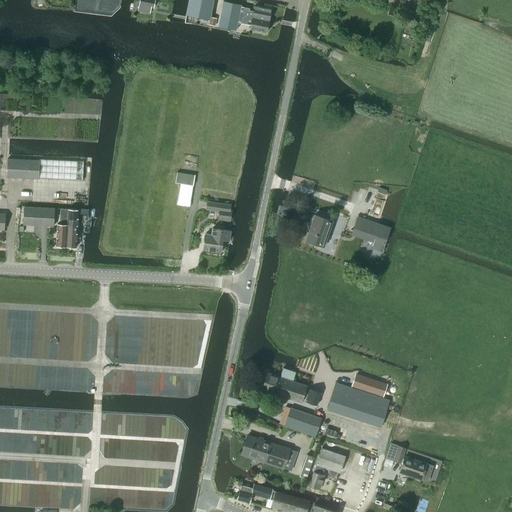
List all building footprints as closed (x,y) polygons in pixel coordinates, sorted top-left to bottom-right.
[(140,0),(138,11),(144,12),(145,6),(151,8),(152,0),(140,0)] [(188,0),(186,15),(209,20),(213,0),(188,0)] [(223,1),(221,12),(269,21),(271,9),(254,6),(253,11),(249,10),(249,8),(241,6),(241,4),(223,1)] [(269,21),(221,12),(218,27),(236,30),(237,24),(242,26),(243,23),(250,25),(250,29),(266,33),(269,21)] [(39,161),(7,159),(6,178),(82,182),(83,162),(39,160),(39,161)] [(190,208),(194,175),(177,173),(175,183),(180,183),(177,206),(190,208)] [(231,221),(232,211),(230,211),(231,205),(207,202),(206,211),(219,212),(218,220),(231,221)] [(52,227),(53,209),(24,208),(23,225),(52,227)] [(66,246),(68,210),(60,210),(59,221),(62,221),(62,225),(57,225),(56,246),(66,246)] [(74,210),(68,210),(66,246),(76,247),(77,225),(77,221),(78,211),(74,210)] [(323,246),(331,221),(315,215),(306,241),(323,246)] [(357,218),(353,231),(375,239),(371,249),(382,252),(390,229),(357,218)] [(229,241),(231,231),(212,229),(211,235),(205,234),(203,250),(221,252),(223,240),(229,241)] [(293,381),(295,373),(283,369),(280,377),(267,373),(261,390),(284,397),(290,380),(293,381)] [(355,374),(351,387),(383,397),(387,384),(355,374)] [(290,380),(284,397),(301,403),(307,386),(293,381),(290,380)] [(388,405),(389,401),(335,383),(328,404),(382,422),(386,409),(388,405)] [(316,406),(320,392),(310,389),(305,402),(316,406)] [(290,408),(284,426),(315,437),(321,419),(290,408)] [(248,435),(241,454),(288,470),(295,451),(248,435)] [(400,463),(405,448),(398,446),(393,461),(400,463)] [(339,473),(345,456),(322,448),(316,465),(323,467),(339,473)] [(305,479),(313,457),(307,455),(299,476),(305,479)] [(426,480),(431,467),(425,465),(426,464),(404,457),(399,472),(421,479),(421,478),(426,480)] [(319,489),(324,476),(322,475),(324,470),(322,469),(323,467),(316,465),(309,486),(319,489)] [(272,489),(253,484),(252,489),(241,486),(237,499),(248,503),(251,494),(269,499),(272,489)] [(288,511),(306,511),(310,501),(275,491),(271,507),(288,511)] [(316,498),(311,511),(336,511),(337,510),(335,510),(337,505),(316,498)]
